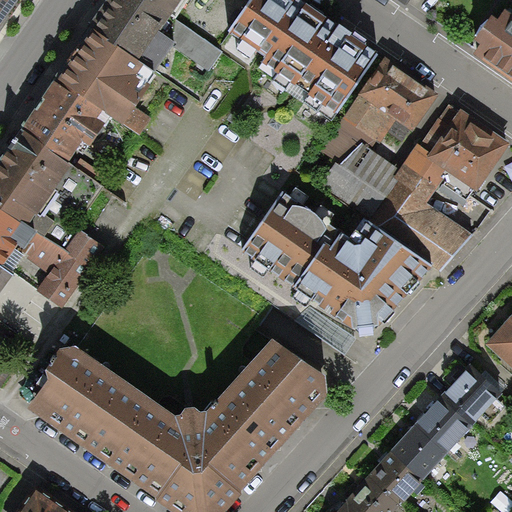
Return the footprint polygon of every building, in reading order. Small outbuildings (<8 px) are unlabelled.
[(0,0),(0,20),(14,0),(0,0)] [(110,0),(89,30),(143,68),(157,49),(190,0),(110,0)] [(190,0),(157,49),(203,81),(220,55),(211,49),(245,0),(190,0)] [(383,63),(293,0),(255,0),(231,34),(344,116),(383,63)] [(421,0),(392,0),(411,14),(421,0)] [(511,19),(504,13),(496,24),(490,20),(473,40),(480,45),(471,56),(511,85),(511,19)] [(143,68),(89,30),(53,82),(113,124),(134,136),(149,114),(139,100),(139,81),(148,70),(143,68)] [(446,108),(383,63),(344,116),(341,120),(380,147),(388,136),(402,147),(410,136),(420,143),(446,108)] [(113,124),(53,82),(19,135),(70,171),(86,148),(93,153),(113,124)] [(511,152),(511,147),(446,108),(420,143),(398,173),(392,180),(400,186),(370,227),(393,246),(430,273),(438,280),(472,238),(428,207),(448,178),(480,198),(511,152)] [(380,147),(341,120),(318,152),(335,165),(318,189),(365,224),(370,227),(400,186),(392,180),(398,173),(373,156),(380,147)] [(70,171),(19,135),(0,160),(0,212),(24,229),(30,234),(73,173),(70,171)] [(286,200),(277,193),(237,250),(301,294),(339,239),(325,230),(333,220),(292,192),(286,200)] [(24,229),(0,212),(0,271),(5,275),(20,255),(10,248),(24,229)] [(339,239),(301,294),(348,329),(353,323),(361,326),(362,336),(385,335),(384,327),(430,273),(393,246),(370,227),(365,224),(347,244),(339,239)] [(10,248),(20,255),(50,276),(37,295),(62,312),(104,253),(77,234),(62,256),(30,234),(24,229),(10,248)] [(511,324),(491,348),(511,366),(511,324)] [(78,354),(66,351),(23,410),(165,511),(227,511),(324,398),(326,385),(269,347),(205,420),(199,416),(186,416),(180,423),(78,354)] [(481,356),(452,388),(476,407),(506,374),(481,356)] [(0,390),(10,377),(0,369),(0,390)] [(440,404),(414,434),(446,461),(472,432),(440,404)] [(414,434),(391,460),(424,488),(446,461),(414,434)] [(391,460),(367,486),(400,511),(402,511),(424,488),(391,460)] [(345,511),(400,511),(367,486),(345,511)] [(21,511),(66,511),(37,490),(21,511)]
